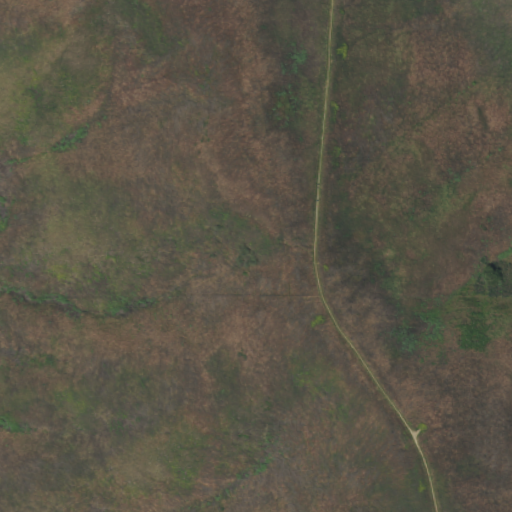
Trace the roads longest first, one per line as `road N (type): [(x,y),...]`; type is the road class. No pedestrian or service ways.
road 1 (track): [(313,260),(333,322),(415,433),(435,511)]
road 2 (track): [(327,0),(313,260)]
